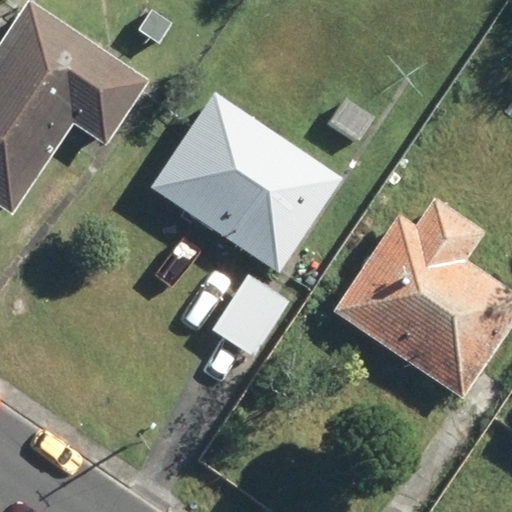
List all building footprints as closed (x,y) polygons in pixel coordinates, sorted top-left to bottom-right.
[(185,14),(162,0),(150,0),(125,39),(156,59),(185,14)] [(140,96),(12,8),(0,25),(0,223),(58,139),(93,164),(140,96)] [(511,84),(488,116),(511,135),(511,84)] [(377,122),(341,91),(311,127),(347,158),(377,122)] [(325,185),(200,98),(131,196),(255,283),(325,185)] [(420,204),(398,235),(382,224),(313,322),(442,411),(510,313),(448,270),(469,239),(420,204)] [(511,242),(501,257),(511,265),(511,242)] [(282,304),(238,277),(199,339),(243,366),(282,304)] [(511,427),(499,446),(511,455),(511,427)]
